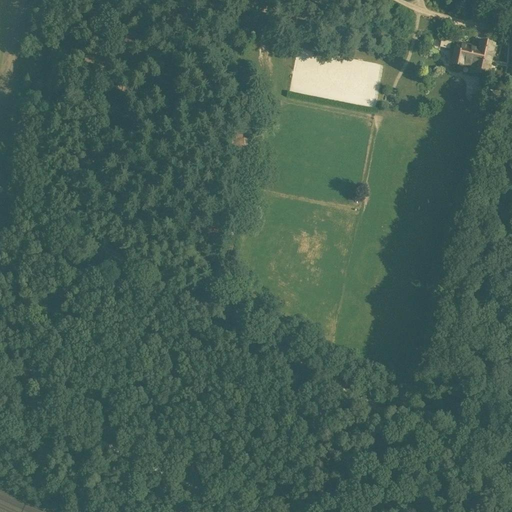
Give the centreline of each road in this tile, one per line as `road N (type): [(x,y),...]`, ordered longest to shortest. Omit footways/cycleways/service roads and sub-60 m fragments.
road 1 (track): [(440,437),(0,189)]
road 2 (track): [(0,393),(251,511)]
road 3 (track): [(33,206),(61,0)]
road 4 (track): [(511,31),(396,0)]
